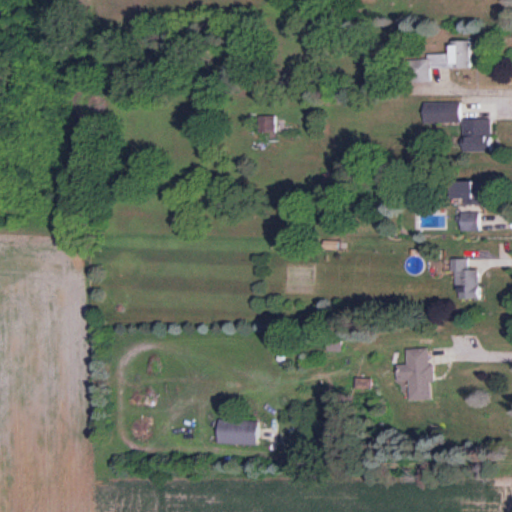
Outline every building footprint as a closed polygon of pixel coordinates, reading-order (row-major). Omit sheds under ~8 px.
[(406,60),(406,82),(430,81),(430,69),(470,68),(470,40),(447,40),(447,54),(426,54),(426,59),(406,60)] [(491,152),(492,119),(460,118),(460,103),(423,102),(423,122),(462,123),(462,151),(491,152)] [(274,133),(274,116),(257,116),(257,133),(274,133)] [(486,182),(448,181),(448,201),(486,202),(486,182)] [(458,229),(480,229),(480,213),(458,213),(458,229)] [(481,298),(480,270),(469,270),(469,259),(453,259),(454,299),(481,298)] [(408,400),(431,400),(430,348),(405,348),(406,365),(396,365),(396,381),(408,381),(408,400)] [(217,419),(215,444),(257,446),(259,422),(217,419)]
